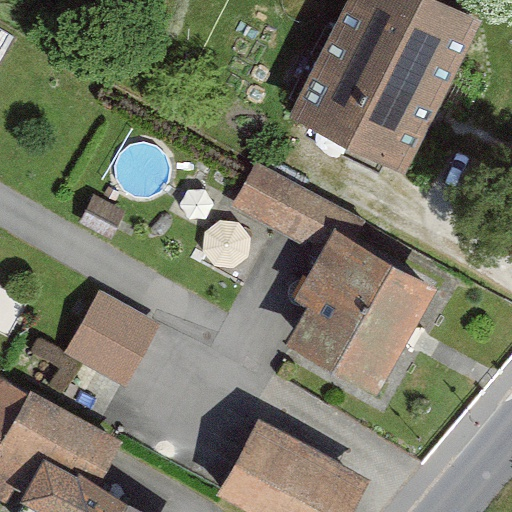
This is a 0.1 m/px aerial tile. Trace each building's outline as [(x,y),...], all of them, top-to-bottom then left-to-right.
[(485,4),(477,0),(335,0),(285,102),(406,162),(485,4)] [(344,203),(258,156),(233,201),(316,246),(296,282),(310,290),(288,330),(380,380),(440,271),(338,215),(344,203)] [(68,345),(129,378),(163,315),(101,282),(68,345)] [(120,433),(0,367),(0,495),(7,499),(15,484),(53,506),(49,511),(175,511),(100,470),(120,433)] [(346,511),(368,469),(254,410),(218,481),(278,511),(346,511)]
